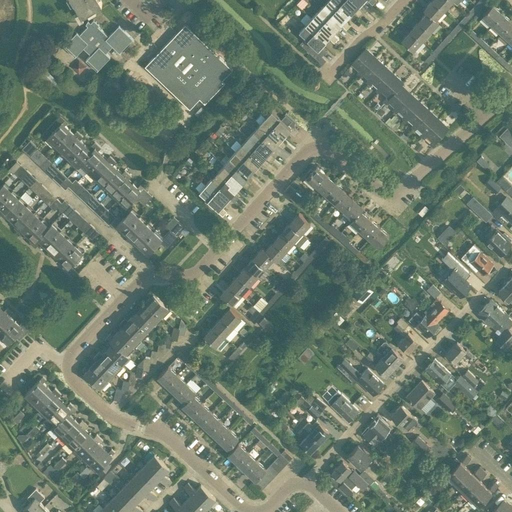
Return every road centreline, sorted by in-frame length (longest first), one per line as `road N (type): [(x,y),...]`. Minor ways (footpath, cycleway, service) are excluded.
road 1 (residential): [(197,466),(159,431),(118,424),(70,378),(72,355),(144,279),(202,270),(309,150),(330,150),(375,188),(395,191),(511,92)]
road 2 (residential): [(297,486),(511,263)]
